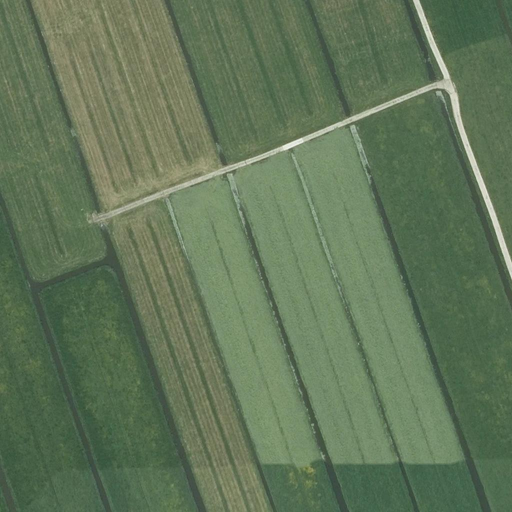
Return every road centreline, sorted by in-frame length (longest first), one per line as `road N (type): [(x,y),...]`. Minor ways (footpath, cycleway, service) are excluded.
road 1 (track): [(446,84),(94,220)]
road 2 (track): [(511,272),(415,0)]
